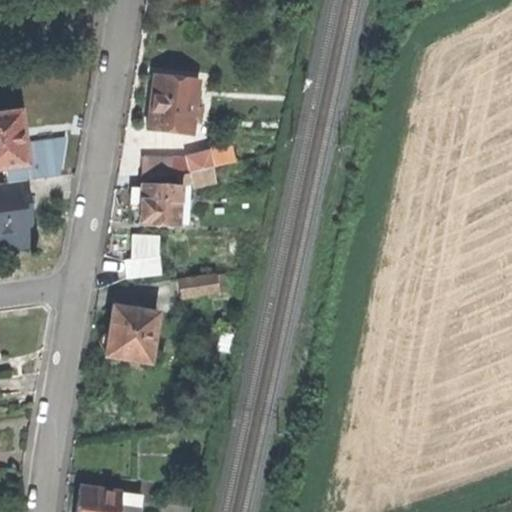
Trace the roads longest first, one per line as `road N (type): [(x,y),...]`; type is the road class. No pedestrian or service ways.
road 1 (residential): [(123,0),(79,285)]
road 2 (residential): [(79,285),(41,511)]
